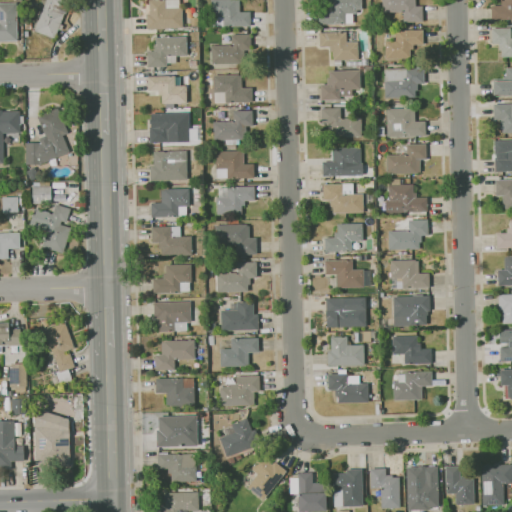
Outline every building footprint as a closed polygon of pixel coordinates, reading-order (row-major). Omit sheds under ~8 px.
[(147,29),(147,14),(150,14),(150,0),(180,0),(180,8),(183,8),(183,28),(147,29)] [(224,27),(224,26),(214,26),(214,17),(212,17),(212,0),(240,0),(241,12),(251,11),(251,26),(224,27)] [(345,25),(343,25),(343,24),(319,24),(319,9),(330,9),(329,0),(362,0),(363,10),(357,10),(357,13),(347,13),(347,24),(345,24),(345,25)] [(404,22),(404,11),(384,12),(383,0),(416,0),(416,6),(423,6),(423,22),(404,22)] [(511,19),(492,20),(492,5),(502,5),(502,0),(511,0),(511,19)] [(0,41),(16,41),(16,2),(0,2),(0,41)] [(511,56),(502,57),(502,55),(500,55),(499,43),(493,43),(492,28),(511,27),(511,56)] [(411,58),(386,58),(386,40),(391,40),(391,30),(424,30),(424,44),(414,44),(414,49),(411,49),(411,58)] [(334,60),(334,56),(333,56),(333,52),(334,52),(334,51),(331,51),(331,46),(320,47),(320,32),(347,32),(347,33),(355,33),(356,40),(347,41),(347,42),(358,42),(359,59),(334,60)] [(212,64),(212,46),(232,45),(232,34),(251,34),(252,50),(245,50),(245,56),(243,56),(243,64),(212,64)] [(149,67),(148,51),(154,51),(154,44),(157,44),(157,43),(155,43),(155,39),(156,39),(156,38),(162,37),(162,36),(169,36),(170,37),(187,37),(188,55),(177,56),(177,63),(167,63),(168,66),(149,67)] [(386,98),(385,69),(425,67),(425,83),(418,84),(418,91),(416,91),(416,97),(386,98)] [(511,96),(494,96),(493,79),(504,79),(504,76),(506,76),(506,67),(511,67),(511,96)] [(341,97),(341,100),(322,100),(322,84),(328,84),(328,77),(330,77),(330,71),(361,70),(361,89),(353,89),(353,96),(341,97)] [(216,103),(215,93),(214,93),(214,75),(239,74),(239,75),(242,75),(243,88),(253,88),(253,102),(216,103)] [(163,104),(163,95),(159,95),(159,90),(149,91),(148,76),(176,76),(176,85),(188,85),(188,103),(163,104)] [(511,132),(501,133),(501,119),(494,119),(494,104),(506,104),(511,104),(511,132)] [(24,143),(25,164),(34,164),(68,153),(68,152),(62,134),(66,133),(58,108),(37,115),(44,137),(26,142),(24,143)] [(329,138),(329,123),(322,124),(322,109),(341,108),(341,119),(361,118),(362,136),(329,138)] [(388,136),(387,109),(412,108),(412,109),(415,109),(415,121),(426,121),(426,135),(388,136)] [(0,163),(3,163),(2,133),(19,133),(19,110),(0,109),(0,163)] [(240,144),(224,144),(224,140),(214,140),(214,121),(234,121),(234,110),(254,110),(254,126),(247,126),(247,133),(245,133),(245,139),(240,139),(240,144)] [(190,142),(150,142),(150,127),(152,127),(152,124),(151,124),(150,119),(152,119),(152,113),(189,113),(190,142)] [(511,171),(496,172),(496,157),(497,157),(497,155),(495,155),(495,141),(511,140),(511,171)] [(387,174),(387,155),(407,154),(407,144),(412,144),(412,143),(414,143),(414,144),(427,144),(427,159),(421,159),(421,172),(418,172),(418,173),(387,174)] [(323,176),(323,162),(333,161),(333,149),(336,149),(336,148),(361,147),(362,163),(363,163),(364,175),(323,176)] [(228,179),(228,178),(218,178),(217,169),(216,169),(216,151),(241,150),(241,151),(244,151),(244,164),(254,164),(255,178),(228,179)] [(151,181),(151,165),(155,165),(154,152),(187,151),(188,179),(151,181)] [(401,216),(387,216),(387,200),(389,200),(389,184),(392,184),(392,179),(401,179),(401,184),(414,184),(414,192),(417,192),(417,197),(428,197),(428,211),(403,212),(401,216)] [(511,208),(506,209),(506,208),(504,208),(503,195),(496,195),(496,180),(511,179),(511,208)] [(218,215),(217,197),(220,197),(219,188),(228,188),(228,187),(234,187),(234,182),(244,182),(244,186),(255,186),(256,200),(245,200),(245,206),(242,206),(243,214),(218,215)] [(334,213),(334,207),(331,207),(331,200),(324,200),(324,184),(342,184),(342,183),(354,183),(354,194),(364,194),(364,212),(334,213)] [(152,217),(152,203),(162,203),(162,199),(159,199),(159,194),(162,194),(162,190),(164,190),(164,189),(190,188),(190,206),(179,206),(179,216),(152,217)] [(17,212),(17,196),(2,197),(2,212),(17,212)] [(63,253),(70,226),(65,224),(69,208),(54,204),(52,213),(33,208),(29,225),(46,230),(41,247),(63,253)] [(389,250),(389,231),(410,230),(409,220),(428,219),(429,235),(422,235),(422,242),(420,242),(420,249),(389,250)] [(511,247),(497,248),(497,233),(507,233),(507,228),(510,228),(510,219),(511,219),(511,247)] [(325,252),(325,237),(335,237),(335,232),(338,232),(338,224),(363,223),(364,241),(352,241),(353,251),(325,252)] [(240,258),(240,254),(238,254),(238,244),(217,245),(217,226),(247,225),(247,226),(249,226),(250,239),(256,238),(257,254),(247,254),(247,258),(240,258)] [(163,256),(162,249),(160,249),(160,242),(153,242),(153,227),(171,226),(181,226),(181,237),(192,236),(193,255),(163,256)] [(18,232),(0,232),(0,258),(8,258),(7,248),(19,248),(18,232)] [(511,285),(498,286),(498,270),(505,270),(505,257),(507,257),(507,256),(511,255),(511,285)] [(181,293),(154,293),(154,278),(164,278),(164,273),(167,273),(167,265),(173,265),(172,260),(177,260),(177,265),(192,264),(192,282),(190,282),(191,291),(181,291),(181,293)] [(340,288),(340,286),(337,286),(337,274),(326,275),(326,261),(353,260),(353,270),(364,269),(364,271),(371,270),(372,286),(365,286),(365,287),(340,288)] [(403,288),(403,287),(392,287),(392,260),(416,260),(416,261),(420,261),(420,273),(430,273),(430,287),(403,288)] [(218,292),(218,273),(233,273),(233,269),(238,269),(238,263),(257,262),(258,277),(250,278),(251,285),(248,286),(248,291),(218,292)] [(511,323),(504,323),(504,310),(499,310),(499,294),(511,293),(511,323)] [(395,326),(394,297),(413,296),(413,295),(423,294),(424,296),(430,296),(431,311),(429,311),(429,315),(427,315),(427,324),(411,325),(411,326),(395,326)] [(367,326),(328,327),(327,298),(366,297),(367,326)] [(244,331),(244,330),(222,330),(222,310),(223,310),(222,302),(254,301),(255,314),(258,314),(259,329),(249,330),(249,331),(244,331)] [(159,332),(158,317),(155,317),(155,303),(191,302),(192,322),(188,322),(188,331),(159,332)] [(0,345),(20,345),(20,328),(8,328),(7,322),(0,322),(0,345)] [(73,348),(64,322),(43,330),(58,372),(74,366),(67,350),(73,348)] [(208,332),(208,324),(216,324),(216,332),(208,332)] [(511,360),(500,361),(500,347),(509,347),(509,343),(500,343),(500,329),(511,329),(511,360)] [(364,342),(364,341),(355,342),(354,331),(376,331),(376,339),(371,339),(371,342),(364,342)] [(328,366),(328,353),(332,353),(332,336),(341,336),(341,332),(344,332),(344,337),(348,336),(348,345),(365,345),(365,365),(328,366)] [(405,364),(405,354),(394,354),(393,336),(418,336),(418,344),(421,344),(422,349),(432,349),(432,363),(405,364)] [(222,367),(221,349),(232,348),(232,339),(259,338),(260,352),(249,353),(250,366),(222,367)] [(156,370),(156,355),(162,355),(162,342),(165,342),(165,341),(195,340),(195,359),(175,359),(175,370),(156,370)] [(26,364),(9,363),(8,391),(25,392),(26,364)] [(511,398),(511,399),(511,397),(509,397),(508,385),(501,385),(501,369),(511,368),(511,398)] [(369,402),(339,403),(339,402),(338,402),(338,397),(338,396),(336,396),(336,389),(329,389),(329,374),(339,374),(339,369),(347,369),(347,373),(348,373),(348,376),(360,376),(360,383),(369,383),(369,397),(372,397),(372,401),(369,401),(369,402)] [(395,400),(394,388),(393,388),(393,384),(395,384),(395,382),(399,382),(399,374),(405,374),(405,372),(432,371),(433,386),(423,386),(423,398),(420,398),(420,400),(395,400)] [(252,405),(221,406),(221,387),(230,387),(230,383),(237,383),(236,376),(260,376),(260,391),(254,392),(255,404),(252,404),(252,405)] [(195,405),(171,406),(171,405),(167,405),(167,392),(157,393),(157,378),(182,378),(182,377),(195,377),(195,405)] [(68,413),(34,414),(35,466),(69,465),(68,413)] [(158,447),(157,430),(159,430),(159,417),(198,415),(199,445),(158,447)] [(227,457),(220,438),(226,435),(224,429),(233,425),(233,424),(247,418),(252,431),(256,429),(261,443),(227,457)] [(0,467),(11,467),(11,461),(23,461),(23,445),(15,445),(14,420),(0,420),(0,467)] [(172,482),(172,474),(169,474),(169,468),(158,468),(158,455),(159,455),(159,453),(168,452),(168,454),(195,454),(195,455),(201,455),(201,469),(197,469),(197,482),(172,482)] [(264,500),(248,487),(258,474),(252,469),(262,456),(273,465),(275,461),(287,471),(264,500)] [(490,465),(511,464),(511,484),(504,484),(505,504),(483,505),(482,465),(485,465),(486,464),(489,464),(490,465)] [(429,507),(429,510),(409,510),(408,468),(411,468),(410,467),(418,467),(419,467),(419,466),(426,466),(426,467),(438,467),(439,507),(429,507)] [(457,505),(457,503),(456,503),(456,494),(447,494),(446,466),(461,466),(461,476),(466,476),(466,479),(475,479),(475,504),(457,505)] [(382,508),(381,488),(371,488),(371,469),(386,468),(386,475),(393,474),(393,477),(400,477),(401,508),(382,508)] [(364,506),(335,506),(335,490),(334,490),(334,473),(347,473),(347,469),(363,469),(364,506)] [(305,511),(300,511),(299,497),(298,497),(298,493),(291,493),(290,478),(299,478),(298,473),(313,473),(313,483),(326,483),(327,511),(307,511),(305,511)] [(159,511),(159,506),(166,506),(166,494),(168,494),(168,493),(199,492),(200,511),(188,511),(159,511)]
